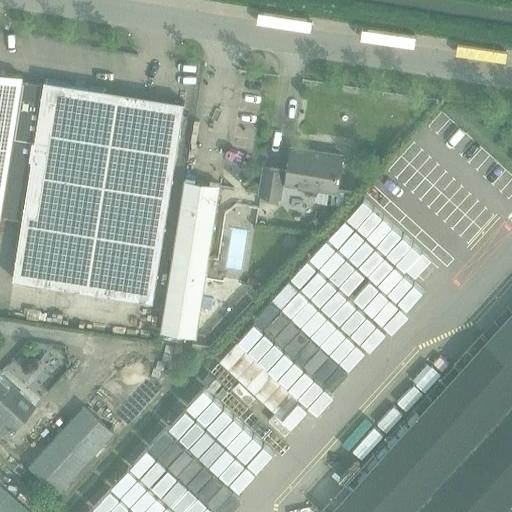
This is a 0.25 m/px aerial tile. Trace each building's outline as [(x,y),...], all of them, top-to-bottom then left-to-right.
[(0,73),(0,217),(23,221),(45,83),(21,79),(21,77),(0,73)] [(14,279),(87,290),(153,301),(185,102),(45,80),(14,279)] [(337,190),(343,156),(291,148),(287,172),(265,168),(260,196),(279,199),(282,183),(286,183),(335,191),(337,192),(337,190)] [(184,184),(160,330),(195,336),(195,335),(218,190),(184,184)] [(337,192),(335,191),(335,204),(346,206),(356,193),(337,190),(337,192)] [(195,336),(193,346),(210,348),(210,345),(253,299),(246,292),(205,337),(195,335),(195,336)] [(511,359),(511,503),(503,511),(511,511),(511,313),(489,339),(511,359)] [(0,419),(12,431),(35,406),(20,392),(18,394),(0,377),(0,419)] [(58,492),(113,432),(84,406),(29,466),(58,492)] [(26,467),(12,455),(6,462),(19,474),(26,467)]
